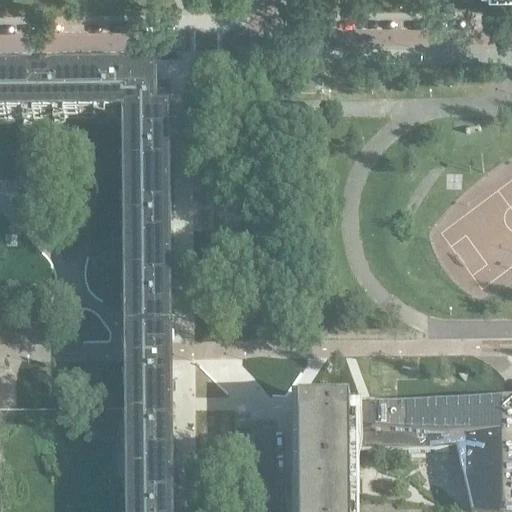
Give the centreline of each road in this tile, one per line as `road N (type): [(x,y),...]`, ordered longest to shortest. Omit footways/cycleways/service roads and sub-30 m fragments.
road 1 (unclassified): [(0,43),(258,41)]
road 2 (unclassified): [(258,41),(511,36)]
road 3 (residential): [(262,511),(262,353)]
